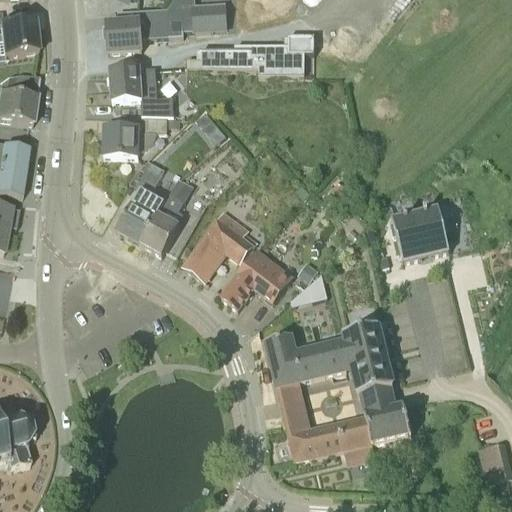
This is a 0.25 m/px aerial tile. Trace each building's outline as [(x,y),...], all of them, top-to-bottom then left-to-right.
[(107,30),(109,60),(141,57),(141,44),(168,43),(168,46),(183,45),(182,41),(200,40),(200,41),(214,40),(214,39),(220,38),(218,13),(197,14),(195,0),(181,0),(172,15),(138,17),(139,28),(107,30)] [(12,29),(0,30),(0,42),(1,43),(3,62),(38,58),(34,29),(12,32),(12,29)] [(201,65),(201,76),(258,76),(258,82),(300,82),(300,60),(313,60),(313,43),(286,43),(286,52),(232,53),(232,57),(201,57),(201,65)] [(186,65),(186,75),(201,76),(201,65),(186,65)] [(143,122),(167,123),(173,123),(172,103),(154,105),(152,74),(110,77),(112,108),(139,107),(141,123),(143,122)] [(0,126),(32,131),(32,128),(33,125),(34,119),(34,116),(39,82),(19,79),(0,89),(0,126)] [(195,126),(202,134),(212,126),(206,118),(195,126)] [(167,123),(143,122),(142,135),(104,134),(104,163),(138,163),(138,156),(140,156),(143,155),(146,154),(148,152),(150,151),(152,149),(154,147),(154,144),(155,142),(155,138),(167,139),(167,123)] [(178,132),(178,124),(168,124),(168,132),(178,132)] [(0,201),(21,204),(28,155),(0,150),(0,201)] [(116,237),(141,250),(161,215),(167,204),(152,196),(164,176),(148,167),(136,178),(129,189),(140,196),(116,237)] [(167,204),(161,215),(141,250),(162,262),(178,233),(176,232),(182,221),(178,219),(193,191),(179,183),(167,204)] [(304,204),(309,199),(301,190),(295,195),(304,204)] [(18,217),(0,213),(0,259),(2,260),(7,234),(15,235),(18,217)] [(393,243),(396,242),(402,268),(449,257),(438,214),(426,217),(426,216),(423,216),(424,218),(407,222),(406,220),(403,221),(404,223),(392,225),(393,230),(390,230),(391,236),(393,243)] [(222,218),(191,262),(183,274),(203,287),(225,257),(242,269),(253,254),(257,247),(246,239),(248,237),(222,218)] [(256,257),(221,305),(237,317),(253,295),(273,309),(292,284),(256,257)] [(317,275),(306,267),(297,279),(309,287),(317,275)] [(0,297),(0,313),(7,314),(12,273),(4,273),(2,297),(0,297)] [(321,280),(311,288),(316,306),(326,303),(321,280)] [(363,404),(363,401),(387,395),(388,397),(389,398),(390,398),(389,394),(392,393),(377,332),(343,340),(346,349),(340,350),(345,373),(351,372),(358,402),(361,401),(362,404),(363,404)] [(280,393),(300,388),(294,361),(290,343),(267,348),(278,393),(281,404),(282,404),(280,393)] [(294,361),(300,388),(346,376),(345,373),(340,350),(294,361)] [(338,432),(344,456),(344,457),(346,465),(373,459),(371,452),(372,451),(411,442),(404,412),(394,414),(393,411),(392,411),(391,411),(392,414),(367,420),(367,417),(365,417),(366,420),(364,421),(365,425),(338,432)] [(288,436),(296,467),(344,456),(338,432),(309,438),(305,418),(287,422),(285,417),(284,417),(288,436)] [(0,472),(6,471),(7,476),(29,471),(26,457),(27,456),(25,453),(30,445),(34,445),(34,443),(31,443),(28,432),(31,430),(30,428),(27,430),(18,426),(18,423),(15,423),(15,426),(8,428),(7,425),(5,425),(6,429),(0,430),(0,472)] [(509,473),(506,459),(479,465),(483,480),(509,473)]
